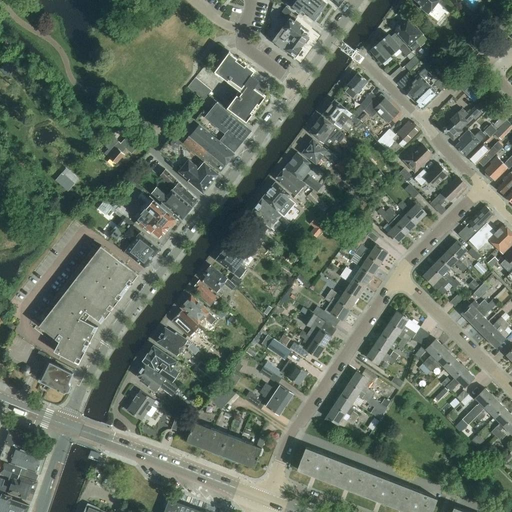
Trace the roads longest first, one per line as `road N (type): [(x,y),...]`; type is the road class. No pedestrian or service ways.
road 1 (residential): [(360,60),(153,338),(118,399),(116,410),(134,433),(129,447)]
road 2 (tertiary): [(66,425),(115,331),(297,85)]
road 3 (residential): [(273,483),(299,417),(399,273)]
road 4 (residential): [(511,386),(399,273)]
road 5 (secondary): [(265,501),(129,447)]
road 6 (residential): [(399,273),(483,187)]
road 7 (unclassified): [(511,95),(486,70),(471,71),(423,121)]
